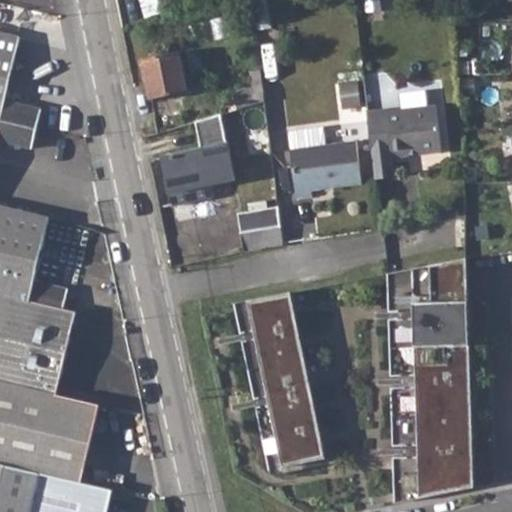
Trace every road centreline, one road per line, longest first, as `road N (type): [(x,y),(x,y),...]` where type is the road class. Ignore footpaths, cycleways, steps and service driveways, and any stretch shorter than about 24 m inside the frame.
road 1 (residential): [(91,0),(200,511)]
road 2 (residential): [(511,279),(500,299),(508,511)]
